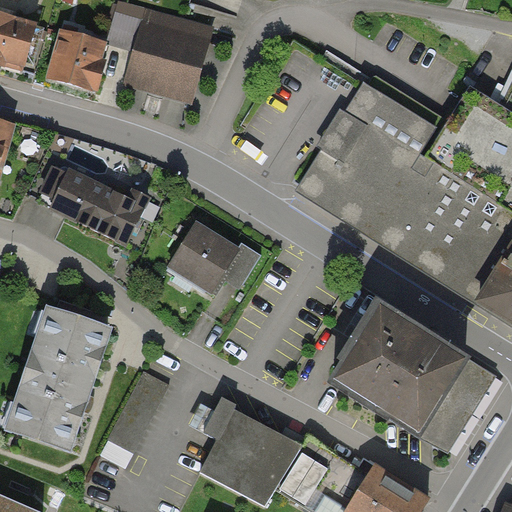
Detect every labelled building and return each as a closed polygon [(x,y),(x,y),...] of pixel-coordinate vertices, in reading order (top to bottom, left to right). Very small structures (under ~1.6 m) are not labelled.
[(136,53),(146,16),(117,9),(107,45),(136,53)] [(192,100),(210,34),(146,16),(136,53),(127,83),(192,100)] [(31,30),(0,20),(0,67),(19,73),(31,30)] [(107,51),(61,37),(47,84),(94,97),(107,51)] [(302,191),(511,323),(511,84),(501,107),(471,90),(446,126),(371,81),(302,191)] [(0,193),(17,131),(0,126),(0,193)] [(127,252),(150,204),(63,162),(39,210),(127,252)] [(239,259),(199,232),(170,276),(211,302),(239,259)] [(490,378),(380,309),(335,382),(445,450),(490,378)] [(71,450),(110,334),(43,312),(5,429),(71,450)] [(168,387),(142,373),(107,441),(133,454),(168,387)] [(304,447),(235,412),(237,407),(222,399),(204,434),(217,442),(201,473),(266,508),(276,491),(309,511),(350,511),(377,470),(363,462),(359,468),(310,438),(304,447)] [(421,511),(428,501),(377,470),(350,511),(421,511)] [(32,511),(0,498),(0,511),(32,511)]
